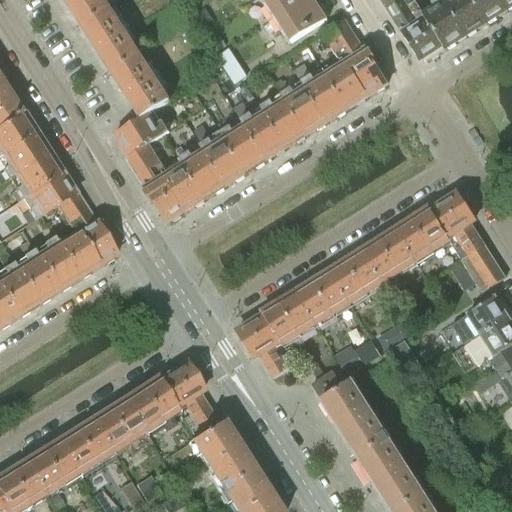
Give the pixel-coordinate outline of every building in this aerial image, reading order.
[(109,9),(103,0),(62,0),(80,28),(109,9)] [(260,0),(272,18),(300,0),(260,0)] [(312,0),(300,0),(272,18),(289,44),(326,21),(312,0)] [(444,51),(422,17),(415,5),(408,9),(402,0),(398,0),(386,8),(399,27),(401,25),(404,31),(400,33),(418,62),(423,59),(426,62),(429,60),(431,62),(438,57),(438,55),(444,51)] [(464,38),(443,4),(442,4),(439,0),(436,0),(429,5),(432,11),(422,17),(444,51),(446,49),(449,50),(455,47),(455,44),(464,38)] [(484,25),(468,0),(448,0),(443,4),(464,38),(467,36),(469,38),(476,33),(475,31),(484,25)] [(505,12),(497,0),(468,0),(484,25),(487,23),(489,25),(496,21),(495,18),(505,12)] [(511,0),(497,0),(505,12),(507,10),(509,12),(511,10),(511,0)] [(109,9),(80,28),(110,74),(139,56),(109,9)] [(328,46),(349,33),(342,22),(315,40),(319,46),(326,42),(328,46)] [(349,33),(328,46),(334,56),(355,43),(349,33)] [(355,43),(334,56),(340,66),(362,52),(355,43)] [(228,50),(216,58),(223,68),(225,72),(237,64),(228,50)] [(362,52),(340,66),(342,69),(325,79),(346,112),(355,106),(358,107),(365,103),(364,100),(373,95),(375,93),(378,95),(384,91),(384,88),(386,86),(364,51),(362,52)] [(139,56),(110,74),(140,121),(150,115),(169,103),(139,56)] [(346,112),(325,79),(323,75),(313,82),(306,70),(298,75),(302,82),(300,83),(303,88),(326,124),(336,118),(338,119),(345,115),(345,112),(346,112)] [(0,82),(0,131),(23,117),(21,113),(20,113),(0,82)] [(326,124),(303,88),(292,95),(285,84),(278,88),(282,94),(280,95),(283,100),(306,137),(316,131),(318,132),(325,128),(326,124)] [(306,137),(283,100),(272,107),(265,96),(257,101),(261,107),(259,109),(262,114),(285,150),(295,143),(298,145),(304,140),(304,138),(306,137)] [(285,150),(262,114),(252,120),(244,109),(236,114),(240,120),(238,122),(241,127),(264,163),(275,156),(277,157),(284,153),(284,150),(285,150)] [(150,115),(140,121),(113,137),(115,139),(114,142),(118,149),(121,149),(127,158),(151,143),(166,133),(160,124),(157,126),(150,115)] [(0,157),(35,135),(29,126),(30,123),(26,117),(23,117),(0,131),(0,157)] [(264,163),(241,127),(231,133),(224,122),(216,127),(220,133),(218,134),(221,139),(244,176),(255,169),(257,170),(264,166),(263,163),(264,163)] [(200,129),(193,134),(200,145),(207,140),(200,129)] [(0,186),(12,178),(48,155),(42,146),(43,143),(39,137),(36,137),(35,135),(0,157),(0,159),(6,168),(2,171),(3,173),(0,175),(0,186)] [(244,176),(221,139),(210,146),(207,141),(198,147),(201,152),(224,188),(234,182),(237,183),(243,179),(243,176),(244,176)] [(151,143),(127,158),(133,168),(153,156),(150,152),(155,150),(151,143)] [(180,148),(175,152),(179,158),(184,155),(180,148)] [(224,188),(201,152),(190,159),(187,154),(177,160),(183,169),(203,201),(214,194),(216,196),(223,191),(223,189),(224,188)] [(25,198),(61,176),(55,166),(56,164),(52,157),(49,157),(48,155),(12,178),(19,188),(25,198)] [(153,156),(133,168),(140,178),(159,166),(153,156)] [(159,166),(140,178),(146,188),(165,176),(159,166)] [(203,201),(183,169),(167,179),(165,176),(146,188),(143,189),(166,225),(172,221),(174,222),(180,218),(180,216),(182,215),(194,207),(197,208),(203,204),(203,201)] [(54,208),(73,195),(69,189),(71,187),(65,177),(62,177),(61,176),(25,198),(31,209),(21,215),(27,225),(49,210),(54,208)] [(15,192),(11,195),(17,204),(21,201),(15,192)] [(60,218),(82,204),(75,194),(73,195),(54,208),(60,218)] [(450,195),(427,209),(448,243),(454,239),(459,248),(453,251),(460,262),(484,247),(469,224),(474,222),(456,195),(452,197),(450,195)] [(66,227),(88,214),(82,204),(60,218),(66,227)] [(407,222),(405,221),(399,225),(398,228),(394,230),(415,263),(448,243),(427,209),(423,212),(421,211),(415,215),(415,217),(407,222)] [(88,214),(66,227),(70,234),(73,235),(94,222),(88,214)] [(94,222),(73,235),(56,245),(78,280),(80,279),(82,280),(89,276),(89,273),(104,264),(106,265),(113,261),(113,258),(116,256),(94,222)] [(374,243),(372,242),(365,246),(365,249),(361,252),(381,284),(415,263),(394,230),(391,233),(388,232),(382,236),(382,238),(374,243)] [(78,280),(56,245),(53,241),(49,243),(42,247),(45,252),(35,258),(57,293),(60,291),(62,293),(69,288),(69,286),(78,280)] [(57,293),(35,258),(32,254),(25,244),(18,249),(24,258),(22,260),(25,264),(14,271),(36,306),(40,304),(42,305),(49,301),(48,298),(57,293)] [(484,247),(460,262),(462,265),(467,272),(490,258),(484,247)] [(340,265),(338,264),(332,267),(332,270),(327,273),(348,306),(381,284),(361,252),(357,254),(355,253),(349,257),(348,259),(340,265)] [(36,306),(14,271),(11,267),(13,266),(7,256),(0,259),(0,264),(4,271),(2,272),(5,277),(0,280),(0,292),(16,319),(19,317),(22,318),(28,314),(28,311),(36,306)] [(490,258),(467,272),(469,275),(474,283),(498,269),(490,258)] [(462,265),(450,273),(457,283),(469,275),(467,272),(462,265)] [(498,269),(474,283),(481,295),(504,279),(498,269)] [(308,285),(305,284),(299,288),(299,290),(294,293),(315,326),(348,306),(327,273),(324,274),(322,273),(316,277),(315,280),(308,285)] [(16,319),(0,292),(0,330),(1,331),(8,327),(8,324),(16,319)] [(274,305),(272,305),(265,309),(265,311),(260,314),(282,347),(315,326),(294,293),(291,295),(289,294),(282,298),(282,301),(274,305)] [(474,341),(506,321),(501,313),(503,313),(494,299),(467,316),(475,329),(469,333),(474,341)] [(282,347),(260,314),(238,328),(240,330),(236,333),(253,360),(257,357),(272,380),(294,366),(287,356),(282,359),(277,350),(282,347)] [(511,349),(510,347),(511,346),(511,327),(510,328),(506,321),(474,341),(464,348),(477,369),(489,361),(495,372),(511,360),(511,349)] [(385,351),(409,336),(402,324),(377,339),(385,351)] [(369,343),(353,353),(362,368),(379,358),(369,343)] [(350,347),(334,357),(347,378),(362,368),(353,353),(350,347)] [(511,404),(511,360),(495,372),(502,381),(497,384),(511,405),(511,404)] [(218,426),(198,394),(202,392),(185,364),(182,366),(179,365),(156,379),(176,412),(183,407),(189,416),(182,421),(195,441),(218,426)] [(311,386),(321,403),(341,390),(331,374),(311,386)] [(127,398),(124,400),(144,432),(176,412),(156,379),(153,381),(150,381),(144,385),(143,387),(136,392),(134,391),(128,395),(127,398)] [(341,390),(321,403),(320,403),(356,459),(386,439),(351,384),(341,390)] [(94,419),(91,421),(111,453),(144,432),(124,400),(120,402),(117,402),(109,407),(109,409),(103,413),(101,412),(94,416),(94,419)] [(61,439),(58,441),(78,474),(111,453),(91,421),(87,423),(84,422),(78,426),(77,429),(70,434),(67,433),(61,437),(61,439)] [(222,423),(218,426),(195,441),(190,445),(205,468),(237,447),(222,423)] [(395,511),(422,495),(386,439),(356,459),(389,511),(395,511)] [(27,460),(24,462),(45,495),(78,474),(58,441),(53,444),(51,443),(44,447),(44,450),(37,454),(34,454),(28,457),(27,460)] [(237,447),(205,468),(220,492),(253,471),(237,447)] [(0,495),(10,511),(18,511),(45,495),(24,462),(20,465),(17,464),(11,468),(11,471),(4,475),(1,474),(0,474),(0,495)] [(253,471),(220,492),(232,511),(241,511),(268,495),(253,471)] [(149,478),(136,486),(147,503),(160,494),(149,478)] [(101,492),(94,497),(103,511),(118,511),(117,509),(101,492)] [(0,511),(10,511),(0,495),(0,511)] [(178,495),(161,505),(165,511),(175,511),(185,506),(178,495)] [(279,511),(268,495),(241,511),(279,511)] [(432,511),(422,495),(395,511),(432,511)] [(58,497),(50,501),(55,511),(64,507),(58,497)] [(140,498),(128,505),(132,510),(143,503),(140,498)]
